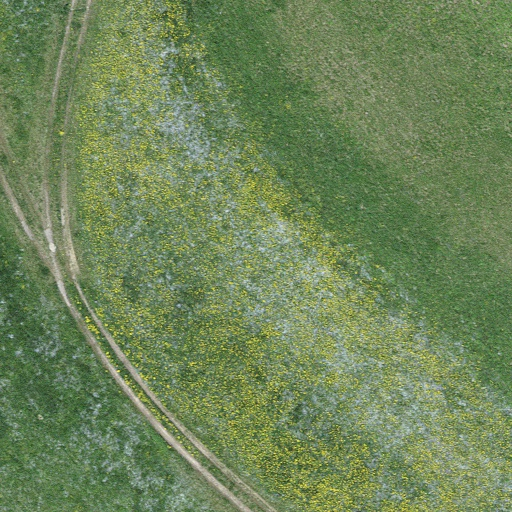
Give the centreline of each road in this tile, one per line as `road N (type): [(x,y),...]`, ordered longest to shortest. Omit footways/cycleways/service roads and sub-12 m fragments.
road 1 (track): [(82,0),(53,166),(64,295)]
road 2 (track): [(64,295),(111,384),(195,481),(234,511)]
road 3 (track): [(0,180),(64,295)]
